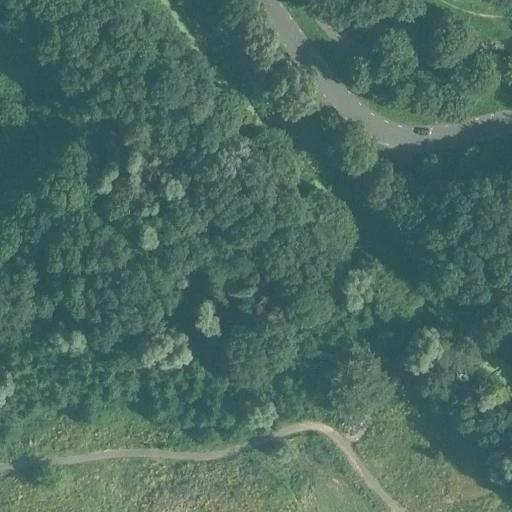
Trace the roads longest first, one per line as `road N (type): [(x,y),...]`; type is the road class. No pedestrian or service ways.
road 1 (track): [(511,345),(321,143),(206,0)]
road 2 (secondary): [(511,118),(414,140),(374,130),(349,111),(264,0)]
